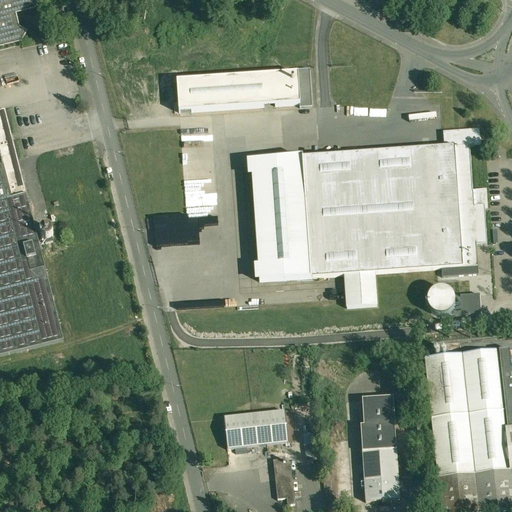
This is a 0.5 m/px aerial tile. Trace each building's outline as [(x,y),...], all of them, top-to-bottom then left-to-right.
[(0,48),(21,44),(28,33),(19,28),(16,15),(36,11),(41,0),(0,0),(0,359),(65,343),(7,109),(0,110),(0,48)] [(312,108),(309,71),(297,72),(298,76),(178,84),(180,113),(299,105),(299,108),(312,108)] [(471,148),(481,147),(480,131),(444,133),(445,150),(248,162),(249,177),(253,176),(259,267),(255,267),(256,283),(478,269),(477,247),(489,246),(487,212),(489,212),(487,191),(473,191),(471,148)] [(170,249),(176,249),(176,253),(191,253),(191,232),(169,232),(170,249)] [(224,308),(222,282),(215,282),(216,308),(224,308)] [(421,305),(422,311),(444,308),(444,304),(438,305),(437,293),(422,295),(424,305),(421,305)] [(458,316),(480,315),(479,296),(457,297),(458,316)] [(499,352),(425,360),(438,480),(441,511),(503,511),(511,511),(511,370),(511,371),(509,351),(499,352)] [(393,399),(362,401),(364,428),(361,428),(362,454),(396,452),(395,426),(393,399)] [(289,445),(286,414),(225,420),(228,451),(289,445)] [(396,452),(362,454),(366,504),(400,502),(396,452)] [(285,461),(273,462),(278,502),(287,501),(288,507),(295,507),(290,464),(285,464),(285,461)]
